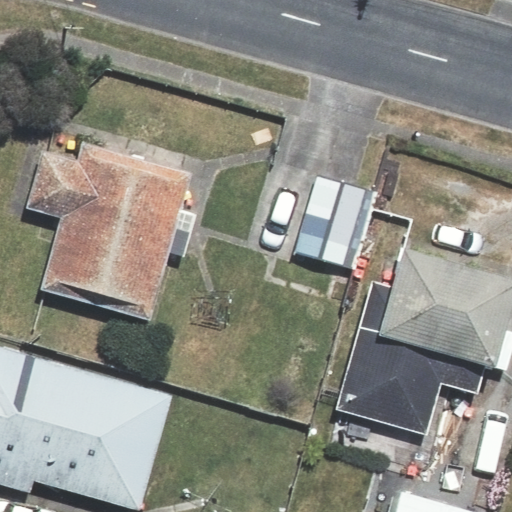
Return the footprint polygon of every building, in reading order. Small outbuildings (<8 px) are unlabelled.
[(176,161),(72,136),(68,154),(26,144),(12,200),(45,208),(28,281),(48,286),(51,273),(119,289),(115,303),(141,309),(176,161)] [(287,164),(274,207),(294,213),(283,252),(335,268),(359,185),(287,164)] [(492,278),(389,242),(362,320),(353,317),(324,399),(406,427),(428,365),(458,375),(492,278)] [(163,387),(0,339),(0,475),(21,482),(24,470),(130,500),(163,387)] [(484,511),(394,486),(386,511),(484,511)]
